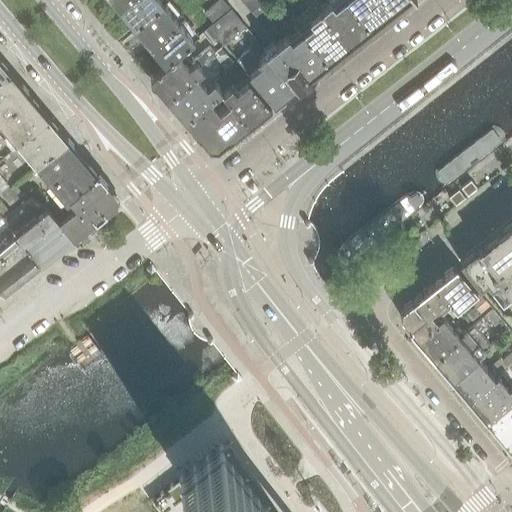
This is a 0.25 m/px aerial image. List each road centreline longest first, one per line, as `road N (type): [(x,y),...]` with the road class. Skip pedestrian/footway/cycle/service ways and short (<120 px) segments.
road 1 (residential): [(511,482),(372,312),(451,229),(511,181)]
road 2 (residential): [(445,0),(191,202)]
road 3 (secondary): [(0,12),(83,109),(151,176),(191,202)]
road 4 (secondary): [(191,202),(132,107),(40,0)]
road 5 (residential): [(0,344),(191,202)]
road 6 (secondary): [(460,511),(305,347)]
road 7 (secondary): [(305,347),(428,511)]
road 8 (secondary): [(305,347),(191,202)]
